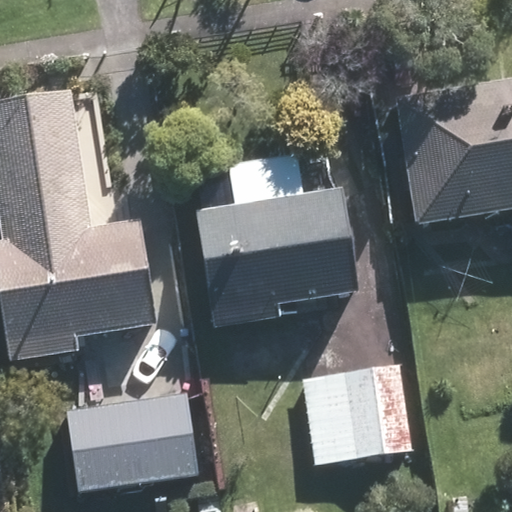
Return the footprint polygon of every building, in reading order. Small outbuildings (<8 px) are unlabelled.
[(511,79),(402,97),(423,227),(511,212),(511,79)] [(0,166),(11,239),(1,241),(20,363),(91,352),(89,336),(165,324),(148,217),(102,224),(81,92),(0,104),(0,166)] [(349,192),(204,214),(222,328),(291,317),(289,305),(365,293),(349,192)] [(419,364),(322,377),(334,464),(431,451),(419,364)] [(207,394),(80,410),(90,489),(217,473),(207,394)]
